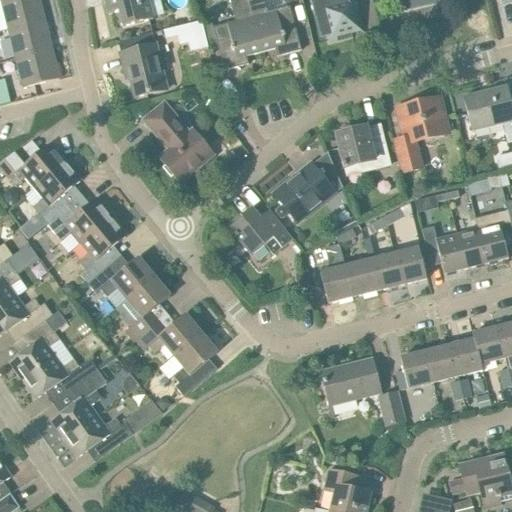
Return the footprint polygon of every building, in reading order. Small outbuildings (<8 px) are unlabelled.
[(2,0),(1,0),(8,29),(44,20),(39,0),(2,0)] [(122,29),(151,21),(145,0),(108,0),(109,4),(104,6),(107,16),(118,13),(122,29)] [(260,53),(246,0),(229,0),(235,21),(213,27),(224,70),(248,64),(246,56),(260,53)] [(290,7),(286,8),(283,0),(246,0),(260,53),(275,49),(277,56),(301,50),(290,7)] [(310,0),(315,14),(321,12),(327,37),(328,42),(351,37),(366,33),(357,0),(310,0)] [(395,0),(397,8),(405,13),(434,5),(437,0),(395,0)] [(8,29),(15,58),(52,49),(44,20),(8,29)] [(200,24),(177,29),(182,48),(204,43),(200,24)] [(136,97),(166,90),(155,44),(121,53),(125,71),(129,70),(136,97)] [(15,58),(23,88),(59,79),(52,49),(15,58)] [(462,98),(471,134),(501,126),(505,144),(511,142),(511,116),(505,87),(462,98)] [(438,101),(395,111),(402,140),(392,143),(400,175),(420,170),(413,143),(446,135),(438,101)] [(179,184),(210,157),(190,133),(188,135),(162,105),(141,123),(150,133),(153,130),(170,150),(158,160),(179,184)] [(337,135),(345,168),(373,161),(375,169),(389,165),(382,136),(368,139),(365,128),(337,135)] [(35,189),(66,163),(50,143),(30,160),(21,149),(0,164),(0,168),(15,186),(25,178),(35,189)] [(66,163),(35,189),(43,198),(32,207),(47,225),(69,207),(60,197),(81,180),(66,163)] [(274,198),(280,206),(276,210),(275,216),(278,219),(282,220),(288,215),(295,224),(331,194),(309,167),(295,179),(296,180),(274,198)] [(499,176),(487,178),(489,189),(501,187),(499,176)] [(457,192),(446,195),(448,201),(459,198),(457,192)] [(448,201),(446,195),(435,197),(437,204),(448,201)] [(81,244),(112,218),(96,199),(76,216),(69,207),(47,225),(61,241),(71,233),(81,244)] [(510,230),(504,204),(503,204),(505,211),(474,219),(477,231),(476,232),(485,266),(507,261),(498,226),(508,224),(509,230),(510,230)] [(227,231),(249,258),(263,246),(272,257),(291,242),(268,213),(258,220),(250,210),(239,219),(240,221),(227,231)] [(382,219),(386,227),(402,218),(398,211),(382,219)] [(112,218),(81,244),(89,254),(78,262),(85,270),(80,275),(88,285),(113,264),(105,254),(127,235),(112,218)] [(353,230),(357,228),(352,218),(331,229),(336,239),(353,230)] [(370,235),(386,227),(382,219),(366,228),(370,235)] [(32,228),(25,228),(20,232),(27,240),(36,233),(32,228)] [(463,271),(455,237),(437,242),(433,228),(421,231),(430,267),(439,265),(442,277),(463,271)] [(353,230),(336,239),(340,246),(357,237),(353,230)] [(455,237),(463,271),(485,266),(476,232),(455,237)] [(0,265),(7,261),(7,260),(13,256),(4,244),(0,246),(0,265)] [(367,262),(345,268),(339,245),(337,246),(351,300),(375,294),(367,262)] [(35,255),(29,246),(18,254),(24,263),(35,255)] [(351,300),(337,246),(325,249),(330,271),(319,274),(319,275),(310,278),(314,295),(323,293),(326,306),(351,300)] [(391,256),(399,288),(424,281),(416,250),(391,256)] [(391,256),(367,262),(375,294),(399,288),(391,256)] [(113,264),(88,285),(96,294),(101,290),(107,297),(117,288),(127,300),(155,277),(138,258),(120,273),(113,264)] [(7,261),(0,265),(0,309),(17,297),(9,287),(20,279),(7,261)] [(134,342),(160,321),(151,311),(170,296),(155,277),(127,300),(128,301),(116,311),(129,328),(125,331),(134,342)] [(66,286),(61,290),(68,298),(77,291),(73,286),(66,286)] [(23,307),(17,297),(0,309),(0,336),(19,323),(26,333),(22,336),(23,337),(46,321),(46,320),(53,316),(44,303),(40,306),(34,299),(23,307)] [(46,321),(23,337),(30,347),(9,362),(23,382),(56,358),(48,347),(59,339),(55,333),(68,324),(58,311),(53,316),(46,320),(46,321)] [(160,321),(134,342),(141,351),(147,346),(154,354),(164,346),(174,357),(202,334),(185,314),(167,330),(160,321)] [(511,323),(496,328),(504,358),(511,356),(511,323)] [(496,328),(472,334),(481,371),(482,370),(481,364),(504,358),(496,328)] [(202,334),(174,357),(183,368),(172,376),(178,383),(175,387),(183,397),(198,384),(190,375),(217,353),(202,334)] [(473,339),(449,345),(457,377),(481,371),(472,334),(473,339)] [(449,345),(425,352),(433,383),(457,377),(449,345)] [(408,389),(433,383),(425,352),(400,358),(403,371),(395,373),(399,391),(408,388),(408,389)] [(56,358),(23,382),(35,399),(63,380),(71,391),(98,372),(89,359),(79,367),(73,359),(63,367),(56,358)] [(328,408),(377,395),(368,361),(319,374),(328,408)] [(511,388),(507,370),(498,372),(502,390),(511,388)] [(98,372),(71,391),(78,401),(50,421),(64,440),(98,416),(90,406),(101,398),(95,391),(106,383),(98,372)] [(127,396),(140,387),(130,375),(123,381),(122,389),(127,396)] [(458,383),(463,400),(472,398),(468,380),(458,383)] [(453,402),(463,400),(458,383),(449,385),(453,402)] [(398,393),(377,398),(385,428),(386,428),(388,435),(401,424),(406,423),(398,393)] [(155,404),(162,413),(171,405),(167,401),(160,400),(155,404)] [(98,416),(64,440),(77,458),(103,440),(110,450),(133,435),(124,423),(120,426),(115,418),(104,426),(98,416)] [(459,464),(462,479),(449,482),(452,494),(465,491),(466,496),(481,492),(484,506),(511,498),(511,486),(504,453),(459,464)] [(0,484),(11,477),(0,461),(0,484)] [(329,511),(332,511),(365,511),(370,493),(356,490),(359,477),(327,470),(323,489),(334,491),(329,511)] [(9,494),(0,500),(0,511),(13,511),(19,508),(9,494)] [(191,494),(182,510),(185,511),(216,511),(213,510),(215,508),(191,494)] [(473,511),(471,500),(453,505),(454,511),(473,511)]
